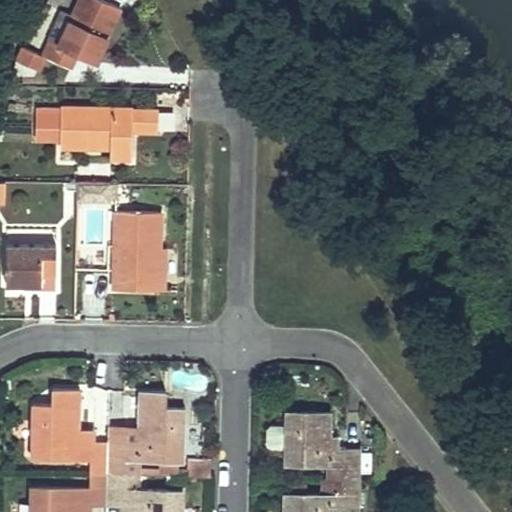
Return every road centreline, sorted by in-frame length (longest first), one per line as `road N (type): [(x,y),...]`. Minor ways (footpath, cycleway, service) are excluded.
road 1 (residential): [(234,341),(320,345),(357,365),(473,511)]
road 2 (residential): [(234,341),(245,116),(208,92)]
road 3 (residential): [(0,353),(49,338),(234,341)]
road 4 (residential): [(226,511),(234,341)]
